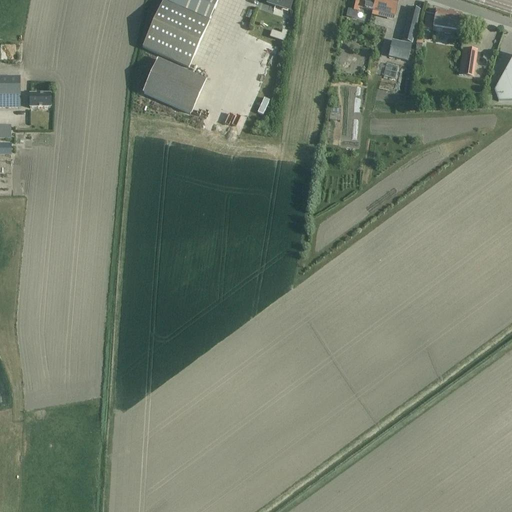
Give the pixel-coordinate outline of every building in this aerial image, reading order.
[(187,68),(208,21),(217,0),(162,0),(141,47),(187,68)] [(267,0),(266,4),(289,11),(292,0),(267,0)] [(395,18),(399,1),(396,0),(356,0),(354,11),(358,13),(359,9),(395,18)] [(412,45),(421,11),(411,9),(402,43),(412,45)] [(457,32),(459,19),(460,15),(435,11),(433,28),(457,32)] [(426,17),(424,30),(431,31),(434,18),(426,17)] [(418,36),(415,51),(420,52),(423,37),(418,36)] [(408,62),(411,47),(392,42),(388,58),(408,62)] [(473,77),(477,52),(463,50),(459,76),(473,77)] [(511,102),(511,59),(494,91),(498,102),(511,102)] [(189,114),(203,81),(157,60),(142,93),(189,114)] [(0,107),(19,108),(19,80),(19,78),(0,78),(0,107)] [(49,94),(29,94),(29,117),(49,117),(49,94)] [(0,138),(10,139),(10,125),(0,124),(0,138)] [(0,152),(9,153),(9,144),(0,143),(0,152)]
